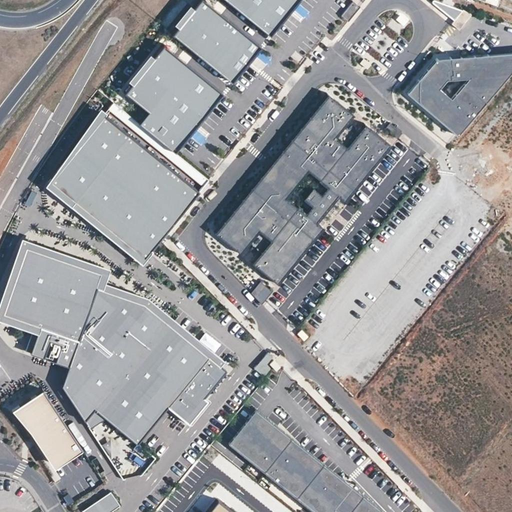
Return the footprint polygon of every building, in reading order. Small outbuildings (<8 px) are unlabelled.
[(207,0),(198,0),(172,32),(232,81),(262,45),(207,0)] [(226,0),(273,37),(302,0),(226,0)] [(350,21),(358,6),(352,2),(343,18),(350,21)] [(461,31),(473,16),(464,9),(452,25),(461,31)] [(246,21),(241,27),(254,36),(258,30),(246,21)] [(165,43),(126,90),(149,108),(138,121),(174,150),(223,90),(165,43)] [(191,64),(196,58),(185,49),(180,55),(191,64)] [(409,91),(459,135),(511,73),(511,53),(438,60),(409,91)] [(352,112),(328,93),(216,228),(240,248),(258,227),(270,237),(252,259),(278,280),(323,225),(315,218),(336,192),(343,198),(388,143),(364,122),(346,144),(334,134),(352,112)] [(141,260),(199,189),(101,108),(43,179),(141,260)] [(98,267),(18,240),(0,293),(0,313),(34,325),(24,352),(64,366),(57,385),(86,429),(103,418),(135,445),(173,399),(184,409),(218,366),(207,357),(209,354),(142,299),(93,282),(98,267)] [(309,337),(302,330),(298,334),(305,342),(309,337)] [(272,355),(267,350),(254,365),(264,373),(270,367),(265,363),(272,355)] [(281,366),(273,358),(269,362),(276,370),(281,366)] [(80,443),(43,387),(17,404),(54,459),(80,443)] [(171,411),(162,419),(176,434),(184,426),(171,411)] [(387,511),(254,411),(228,445),(316,511),(387,511)] [(108,490),(82,508),(84,511),(104,511),(117,503),(108,490)] [(231,511),(216,500),(206,511),(231,511)]
